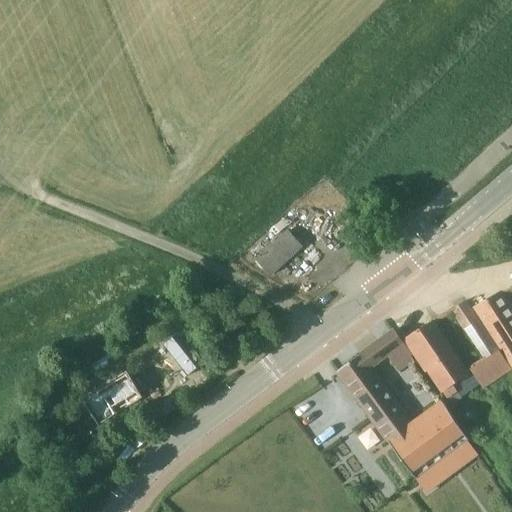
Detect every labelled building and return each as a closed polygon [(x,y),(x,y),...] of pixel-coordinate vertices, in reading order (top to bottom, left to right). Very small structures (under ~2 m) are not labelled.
[(258,262),(271,276),(302,247),(287,231),(284,233),(276,224),(240,256),(251,268),(258,262)] [(511,312),(501,293),(472,310),(480,321),(511,370),(511,312)] [(198,314),(213,304),(206,295),(192,305),(198,314)] [(511,375),(511,370),(480,321),(472,310),(466,300),(451,311),(485,360),(471,369),(486,392),(511,375)] [(206,354),(184,320),(174,327),(196,360),(206,354)] [(406,339),(427,371),(430,369),(444,389),(467,373),(432,322),(406,339)] [(390,357),(399,369),(415,358),(395,330),(340,370),(418,479),(473,438),(435,387),(411,405),(416,411),(409,416),(374,368),(390,357)] [(87,395),(82,398),(99,425),(143,398),(121,363),(98,378),(95,374),(80,383),(87,395)]
